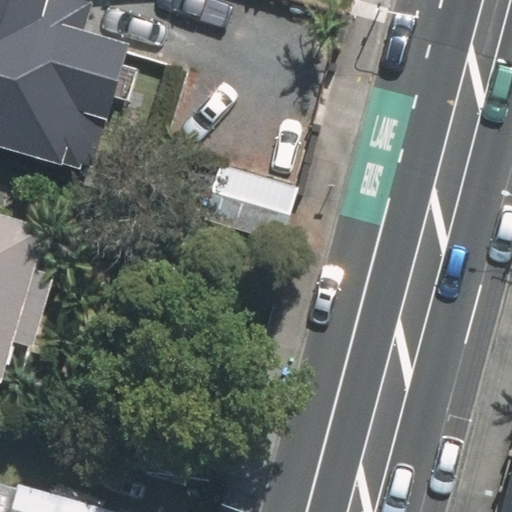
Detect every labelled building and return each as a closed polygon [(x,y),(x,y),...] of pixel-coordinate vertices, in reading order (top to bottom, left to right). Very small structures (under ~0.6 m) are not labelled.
[(0,0),(0,142),(95,170),(132,43),(81,29),(88,5),(69,0),(0,0)] [(178,86),(136,73),(119,127),(161,140),(178,86)] [(297,188),(219,166),(203,222),(282,243),(297,188)] [(0,379),(2,380),(14,339),(37,346),(59,273),(38,267),(50,226),(0,210),(0,379)] [(511,511),(511,443),(495,511),(511,511)] [(117,511),(18,484),(9,511),(117,511)]
